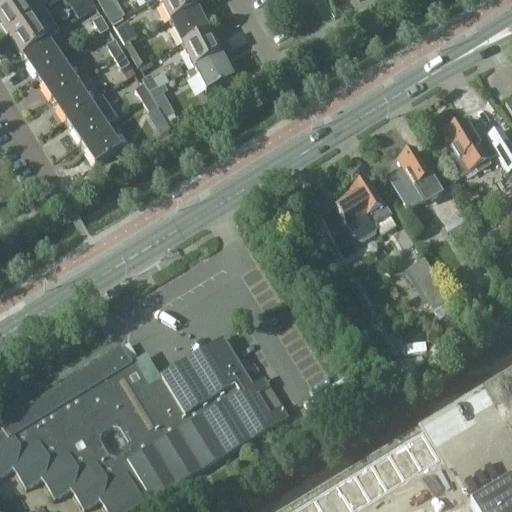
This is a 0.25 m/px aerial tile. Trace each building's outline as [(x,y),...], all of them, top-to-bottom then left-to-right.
[(18,0),(14,0),(0,9),(0,26),(7,37),(33,21),(18,0)] [(88,0),(74,0),(67,5),(77,21),(95,10),(88,0)] [(169,26),(196,12),(189,0),(161,0),(157,3),(169,26)] [(111,8),(102,13),(111,27),(119,22),(111,8)] [(196,12),(169,26),(181,49),(208,35),(196,12)] [(108,33),(100,20),(92,25),(99,38),(108,33)] [(47,42),(33,21),(7,37),(22,59),(47,42)] [(128,30),(127,31),(117,36),(123,46),(134,40),(128,30)] [(193,72),(219,58),(208,35),(181,49),(193,72)] [(62,64),(47,42),(22,59),(36,81),(62,64)] [(121,55),(114,43),(104,48),(112,61),(121,55)] [(146,67),(134,44),(125,49),(124,50),(136,73),(138,72),(146,67)] [(120,73),(129,68),(121,55),(112,61),(120,73)] [(232,82),(219,58),(193,72),(205,96),(232,82)] [(62,64),(36,81),(51,103),(76,86),(62,64)] [(150,78),(144,82),(141,84),(143,88),(148,97),(158,91),(150,78)] [(87,79),(76,86),(51,103),(66,125),(91,108),(90,107),(82,94),(93,87),(87,79)] [(151,100),(148,97),(143,88),(134,93),(142,105),(151,100)] [(165,104),(158,91),(148,97),(151,100),(156,110),(165,104)] [(90,107),(91,108),(66,125),(80,146),(105,129),(106,130),(117,122),(102,100),(90,107)] [(157,111),(156,110),(151,100),(142,105),(149,117),(157,111)] [(445,135),(442,137),(455,157),(449,160),(462,181),(495,160),(506,177),(511,173),(511,152),(500,133),(476,148),(462,125),(453,130),(450,129),(446,132),(445,135)] [(120,152),(106,130),(105,129),(80,146),(95,169),(120,152)] [(421,205),(424,210),(442,199),(414,153),(396,164),(421,205)] [(332,206),(356,245),(362,246),(373,239),(375,233),(373,230),(389,220),(383,210),(366,183),(349,193),(350,195),(332,206)] [(442,227),(455,248),(472,238),(459,216),(442,227)] [(439,324),(455,314),(423,262),(404,274),(423,305),(426,304),(439,324)] [(88,511),(99,506),(102,511),(135,511),(150,503),(151,506),(288,422),(282,411),(269,418),(257,398),(269,391),(263,382),(251,389),(223,342),(208,352),(208,353),(149,389),(134,365),(131,367),(121,351),(0,423),(0,431),(2,435),(0,435),(0,481),(12,475),(25,495),(41,485),(53,505),(70,496),(80,511),(88,511)] [(511,381),(487,396),(509,432),(511,430),(511,381)] [(424,434),(295,511),(359,511),(441,463),(424,434)] [(473,511),(511,511),(511,479),(469,505),(473,511)]
